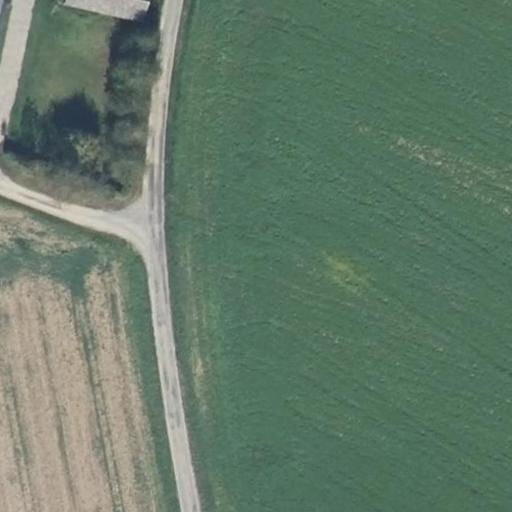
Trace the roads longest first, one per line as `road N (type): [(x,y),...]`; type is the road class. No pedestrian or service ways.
road 1 (unclassified): [(178,0),(157,125),(154,224),(161,359),(190,511)]
road 2 (unknown): [(154,224),(128,225),(49,202),(0,179)]
